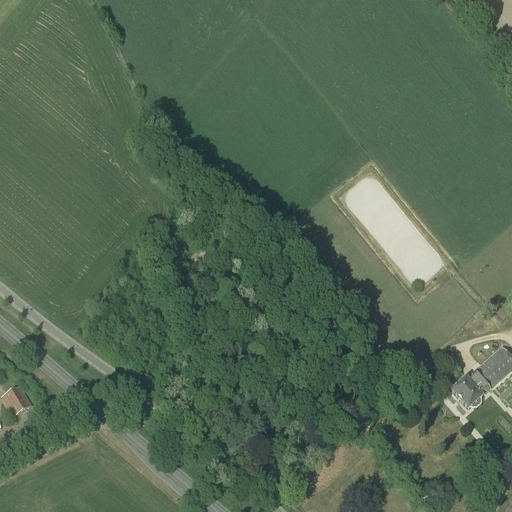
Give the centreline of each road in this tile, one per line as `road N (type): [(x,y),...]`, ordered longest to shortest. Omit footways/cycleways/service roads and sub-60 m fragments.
road 1 (unclassified): [(283,511),(195,433),(103,379),(0,296)]
road 2 (primary): [(219,511),(0,323)]
road 3 (unknown): [(511,349),(483,339),(330,397)]
road 4 (unknown): [(157,407),(330,397)]
